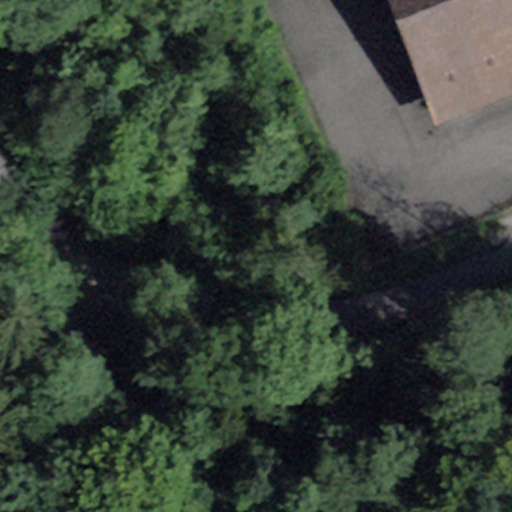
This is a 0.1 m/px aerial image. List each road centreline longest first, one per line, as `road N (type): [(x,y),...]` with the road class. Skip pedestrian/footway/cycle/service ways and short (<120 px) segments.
road 1 (residential): [(0,184),(79,261),(136,291),(215,314),(286,322),(358,312),(511,261)]
road 2 (track): [(92,511),(79,261)]
